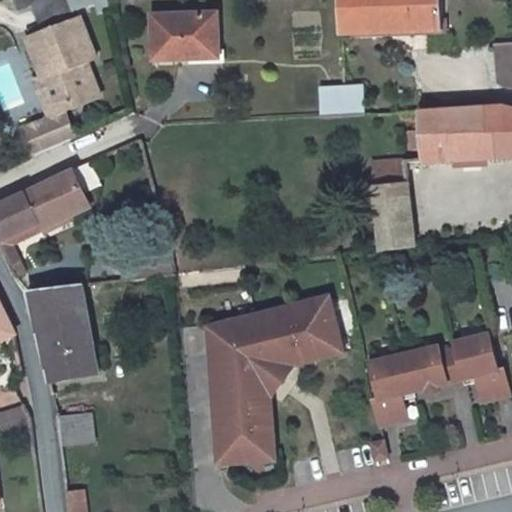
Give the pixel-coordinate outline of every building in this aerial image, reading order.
[(341,0),(342,33),(443,31),(443,0),(341,0)] [(217,16),(154,17),(154,61),(217,60),(217,16)] [(24,36),(39,76),(33,78),(47,115),(72,105),(68,95),(94,85),(89,71),(82,69),(79,62),(93,57),(78,17),(24,36)] [(0,57),(0,105),(37,92),(21,49),(0,57)] [(511,54),(501,55),(502,79),(511,85),(511,54)] [(321,114),(364,113),(363,83),(343,83),(320,84),(321,114)] [(72,105),(99,96),(94,85),(68,95),(72,105)] [(412,162),(508,157),(507,108),(420,111),(421,132),(411,132),(412,162)] [(75,167),(0,205),(0,238),(35,223),(38,230),(90,207),(83,192),(100,185),(87,157),(74,164),(75,167)] [(375,187),(408,186),(407,162),(375,163),(375,187)] [(412,247),(408,186),(375,187),(379,250),(412,247)] [(19,263),(9,268),(13,279),(23,274),(19,263)] [(28,294),(48,382),(96,373),(83,287),(28,294)] [(340,307),(207,323),(224,460),(279,444),(275,409),(268,410),(264,382),(261,380),(260,374),(278,350),(285,356),(313,353),(314,359),(346,355),(340,307)] [(429,393),(478,378),(485,402),(510,395),(502,366),(498,367),(491,342),(455,352),(453,346),(418,356),(420,361),(421,365),(409,368),(408,364),(369,375),(378,403),(373,405),(381,432),(408,424),(402,403),(401,401),(415,396),(417,403),(431,399),(429,393)] [(268,410),(275,409),(272,390),(295,362),(314,359),(313,353),(285,356),(278,350),(260,374),(261,380),(264,382),(268,410)] [(27,410),(0,414),(0,419),(3,440),(32,434),(31,432),(31,431),(30,417),(27,410)] [(60,417),(66,449),(100,443),(95,411),(60,417)] [(381,439),(367,443),(372,460),(386,456),(381,439)] [(279,444),(224,460),(280,454),(279,444)] [(65,494),(68,511),(87,511),(85,491),(65,494)]
